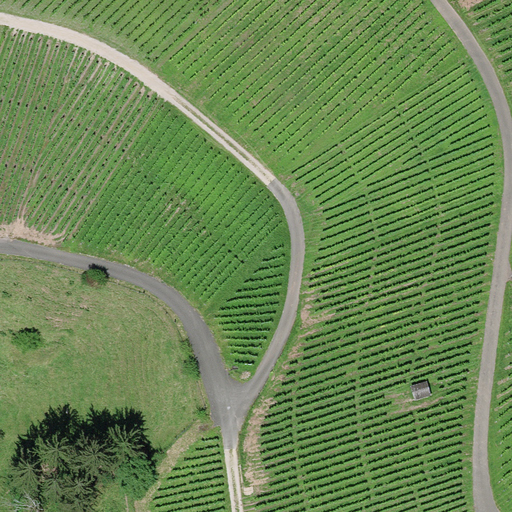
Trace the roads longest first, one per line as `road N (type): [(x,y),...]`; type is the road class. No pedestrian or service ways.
road 1 (track): [(227,405),(247,386),(289,305),(294,250),(285,207),(234,154),(127,69),(71,37),(0,20)]
road 2 (track): [(481,511),(477,422),(509,167),(481,71),(431,0)]
road 3 (track): [(0,247),(130,277),(175,303),(227,405)]
